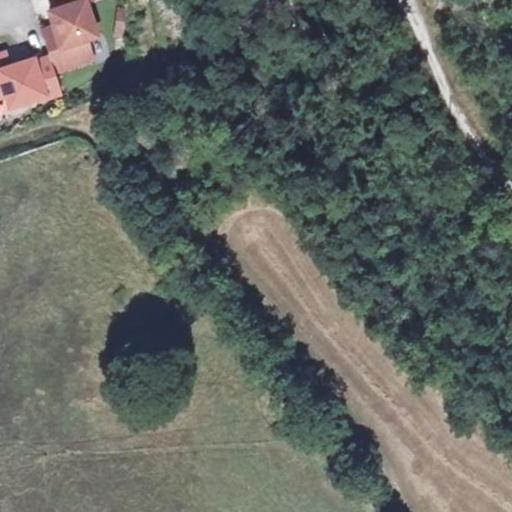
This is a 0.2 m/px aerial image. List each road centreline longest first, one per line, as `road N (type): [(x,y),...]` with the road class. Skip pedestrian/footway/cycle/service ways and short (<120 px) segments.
road 1 (track): [(283,0),(277,40),(256,52),(194,62),(0,145)]
road 2 (track): [(398,0),(462,121),(511,177)]
